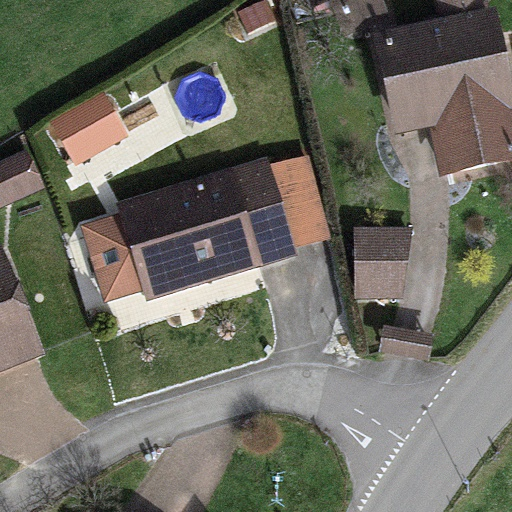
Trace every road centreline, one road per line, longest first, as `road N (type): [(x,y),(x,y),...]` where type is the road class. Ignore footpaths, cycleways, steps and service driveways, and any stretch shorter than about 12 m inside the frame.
road 1 (residential): [(0,505),(116,436),(241,388),(306,389),(382,414),(437,453)]
road 2 (secondary): [(437,453),(511,347)]
